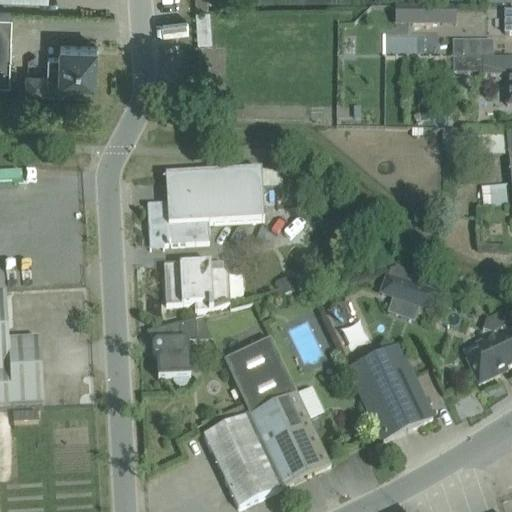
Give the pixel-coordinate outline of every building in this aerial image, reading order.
[(395,27),(439,26),(439,9),(395,10),(395,27)] [(0,80),(10,81),(12,13),(0,12),(0,80)] [(511,13),(503,13),(503,35),(511,35),(511,13)] [(60,58),(48,58),(47,95),(83,96),(84,84),(96,84),(96,62),(97,62),(97,47),(83,47),(60,46),(60,58)] [(483,76),(483,78),(507,78),(507,96),(511,95),(511,59),(507,60),(483,60),(483,76)] [(511,135),(505,135),(463,134),(463,150),(462,158),(507,159),(510,188),(511,201),(511,135)] [(210,247),(209,227),(265,224),(263,189),(282,188),(282,175),(262,173),(166,179),(167,207),(147,208),(149,246),(159,245),(163,248),(163,249),(210,247)] [(482,209),(509,208),(508,187),(482,188),(482,209)] [(283,229),(303,228),(302,213),(282,214),(283,229)] [(72,252),(50,253),(50,261),(73,260),(72,252)] [(212,275),(211,267),(204,267),(171,269),(171,273),(169,277),(164,277),(166,309),(195,307),(195,314),(214,313),(230,307),(228,279),(224,274),(212,275)] [(394,267),(389,280),(387,280),(380,300),(432,319),(440,299),(424,293),(394,267)] [(9,344),(6,296),(0,296),(0,409),(44,407),(40,342),(9,344)] [(505,334),(503,331),(506,330),(500,316),(486,323),(483,333),(492,336),(493,339),(475,347),(479,356),(466,362),(479,388),(500,378),(499,375),(511,368),(511,341),(508,332),(505,334)] [(191,381),(189,345),(197,344),(196,322),(179,326),(180,344),(158,345),(157,345),(156,346),(155,347),(153,348),(152,350),(152,353),(152,354),(153,355),(153,357),(155,358),(157,359),(158,360),(159,360),(159,362),(157,362),(158,383),(173,382),(174,386),(176,388),(180,389),(183,389),(186,388),(188,385),(189,381),(191,381)] [(297,397),(271,342),(224,365),(244,408),(284,492),(331,469),(309,423),(324,416),(311,390),(297,397)] [(382,446),(433,422),(399,351),(348,374),(382,446)] [(238,511),(240,511),(284,492),(244,408),(222,418),(227,428),(204,439),(238,511)]
